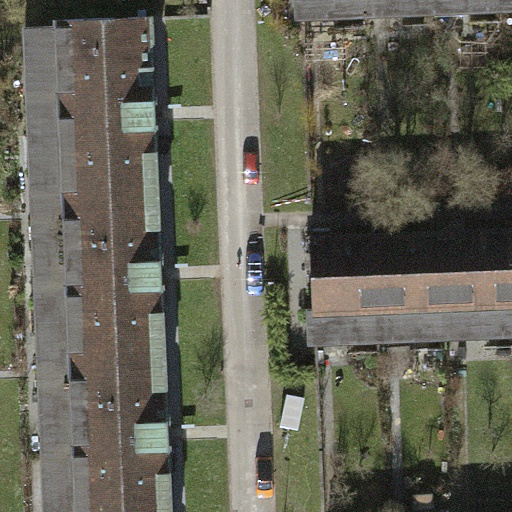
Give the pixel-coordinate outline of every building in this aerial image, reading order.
[(323,0),(324,15),(358,14),(357,0),(323,0)] [(392,0),(393,12),(425,11),(424,0),(392,0)] [(46,17),(46,27),(14,27),(15,61),(49,60),(51,133),(20,134),(21,166),(55,165),(57,214),(152,211),(149,112),(147,14),(46,17)] [(152,211),(57,214),(57,219),(25,220),(25,251),(58,251),(60,295),(26,296),(27,333),(63,332),(64,370),(156,367),(153,272),(152,211)] [(509,303),(506,230),(440,233),(443,305),(473,304),(474,333),(505,332),(504,303),(509,303)] [(443,305),(440,233),(371,236),(374,307),(405,306),(407,338),(438,336),(436,305),(443,305)] [(374,307),(371,236),(301,239),(304,311),(336,309),(337,341),(371,339),(369,307),(374,307)] [(156,367),(64,370),(65,378),(33,379),(34,411),(65,410),(66,455),(31,455),(32,490),(69,489),(69,511),(159,511),(157,432),(156,367)]
